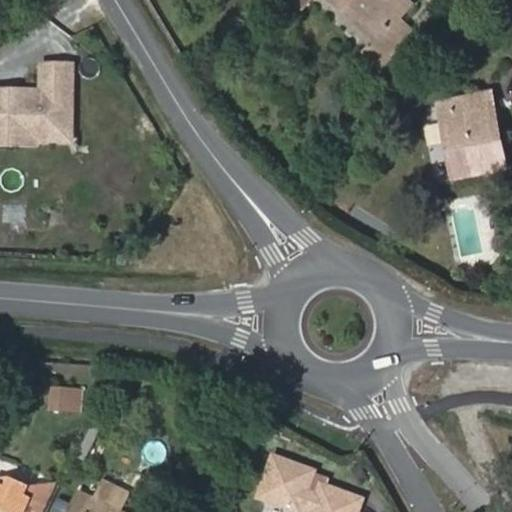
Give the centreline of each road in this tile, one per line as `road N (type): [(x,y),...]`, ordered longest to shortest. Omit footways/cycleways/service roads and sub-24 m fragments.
road 1 (residential): [(115,0),(224,168)]
road 2 (residential): [(487,511),(409,417),(389,358)]
road 3 (residential): [(332,387),(376,426),(431,511)]
road 4 (tertiary): [(143,309),(0,299)]
road 5 (tertiary): [(143,309),(279,347)]
road 6 (residential): [(326,264),(224,168)]
road 7 (tertiary): [(278,304),(143,309)]
road 8 (residential): [(224,168),(293,281)]
road 9 (tertiary): [(511,341),(393,299)]
road 10 (tertiary): [(389,358),(511,345)]
